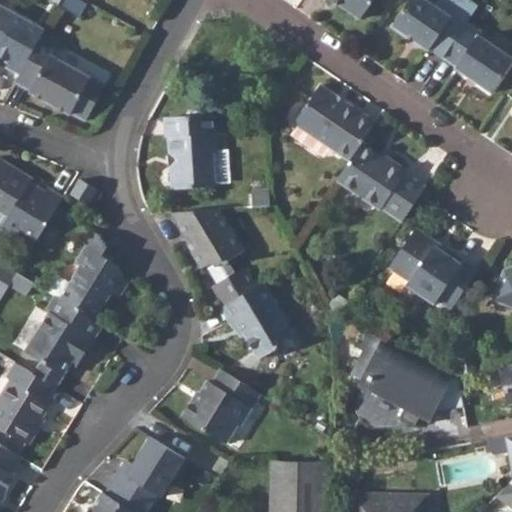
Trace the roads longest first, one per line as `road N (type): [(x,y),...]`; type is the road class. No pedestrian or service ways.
road 1 (residential): [(44,511),(68,470),(152,382),(175,344),(178,316),(128,216),(118,172)]
road 2 (residential): [(511,201),(493,198),(471,153),(242,0)]
road 3 (residential): [(118,172),(126,121),(191,0)]
road 4 (residential): [(118,172),(0,128)]
